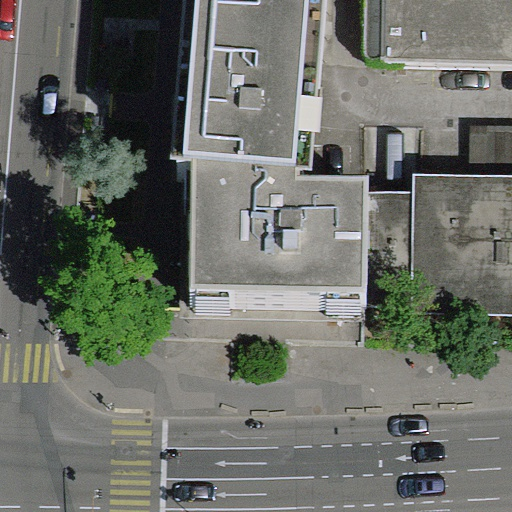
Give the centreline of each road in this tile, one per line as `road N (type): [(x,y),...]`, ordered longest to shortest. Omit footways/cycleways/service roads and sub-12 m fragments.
road 1 (secondary): [(511,494),(0,471)]
road 2 (secondary): [(0,162),(14,0)]
